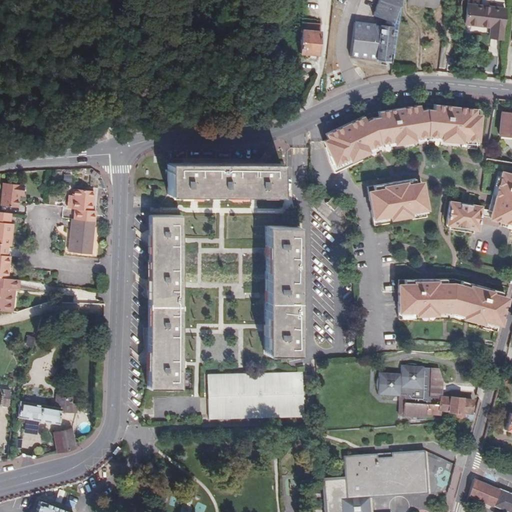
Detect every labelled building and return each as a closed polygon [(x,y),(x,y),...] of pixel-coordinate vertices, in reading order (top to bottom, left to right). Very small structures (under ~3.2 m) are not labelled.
[(355,21),(350,58),(389,62),(390,59),(394,59),(401,0),(378,0),(373,16),(386,20),(384,25),(355,21)] [(202,17),(202,18),(225,19),(227,4),(193,3),(193,16),(202,17)] [(467,24),(493,28),(492,38),(502,40),(506,9),(470,5),(467,24)] [(322,22),(302,20),(299,52),(319,53),(322,22)] [(241,46),(243,65),(258,65),(257,49),(261,49),(260,41),(251,42),(251,32),(235,32),(236,46),(241,46)] [(476,115),(476,109),(434,105),(434,110),(428,110),(421,111),(420,105),(378,111),(379,116),(373,117),(366,120),(364,115),(325,132),(327,137),(322,139),(325,146),(328,160),(336,171),(354,164),(350,156),(381,142),(426,136),(478,141),(481,115),(476,115)] [(499,132),(511,134),(511,111),(502,110),(499,132)] [(166,194),(279,195),(280,164),(166,164),(166,194)] [(89,175),(97,180),(99,176),(92,171),(89,175)] [(446,225),(449,226),(474,231),(477,231),(480,216),(490,218),(489,220),(501,223),(511,226),(511,176),(502,173),(495,197),(492,196),(488,211),(480,210),(481,207),(450,202),(446,225)] [(416,178),(398,181),(399,184),(392,185),(392,182),(374,184),(374,189),(369,190),(373,216),(426,209),(422,183),(417,183),(416,178)] [(18,195),(20,195),(21,184),(2,182),(0,201),(0,205),(17,207),(18,195)] [(73,218),(93,220),(94,209),(90,209),(92,189),(73,187),(72,192),(70,208),(74,208),(73,218)] [(339,200),(331,194),(324,202),(332,209),(339,200)] [(9,214),(0,212),(0,244),(7,246),(10,246),(12,224),(8,223),(9,214)] [(178,215),(149,215),(148,389),(177,389),(178,215)] [(90,254),(94,220),(93,220),(73,218),(71,218),(67,252),(90,254)] [(266,225),(265,357),(295,357),(296,225),(266,225)] [(474,231),(449,226),(448,230),(473,234),(474,231)] [(0,244),(0,278),(5,279),(8,257),(5,256),(7,246),(0,244)] [(0,311),(12,312),(15,291),(19,292),(20,280),(5,279),(0,278),(0,311)] [(476,320),(497,325),(504,300),(499,298),(501,294),(484,289),(483,291),(477,289),(478,287),(460,282),(459,287),(452,285),(445,285),(445,279),(427,279),(420,279),(402,279),(402,284),(397,284),(397,311),(448,311),(476,320)] [(401,418),(401,420),(422,421),(423,418),(437,418),(437,414),(446,415),(453,416),(453,424),(472,423),(474,416),(470,416),(470,402),(461,402),(461,400),(448,400),(448,401),(441,400),(443,371),(429,370),(429,371),(423,370),(423,369),(418,369),(416,367),(412,366),(409,367),(405,368),(400,368),(400,376),(378,375),(377,389),(377,398),(382,398),(385,400),(388,400),(390,400),(392,400),(395,399),(398,399),(397,418),(401,418)] [(301,376),(207,376),(207,420),(302,420),(301,376)] [(0,407),(8,408),(10,392),(0,390),(0,407)] [(16,419),(57,425),(59,413),(76,415),(75,406),(72,406),(72,398),(55,397),(55,407),(19,402),(16,419)] [(511,416),(508,415),(501,431),(511,435),(511,416)] [(53,434),(58,452),(74,448),(73,443),(70,429),(53,434)] [(368,511),(368,501),(425,497),(423,453),(341,459),(342,479),(320,481),(321,511),(368,511)] [(498,491),(471,480),(466,496),(502,511),(511,511),(511,493),(500,489),(498,491)] [(69,511),(37,500),(32,511),(69,511)]
